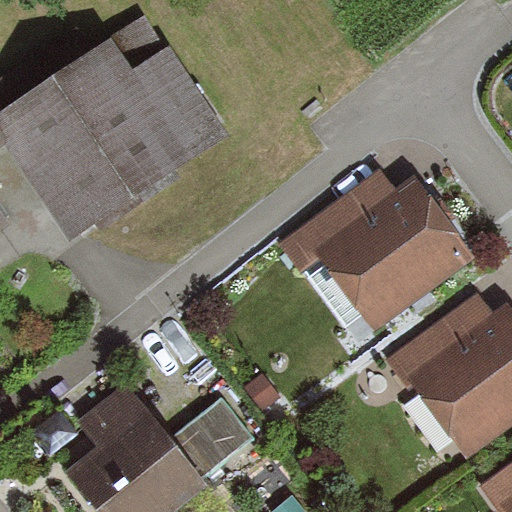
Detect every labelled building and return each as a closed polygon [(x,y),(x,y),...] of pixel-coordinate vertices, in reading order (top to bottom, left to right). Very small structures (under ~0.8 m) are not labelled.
[(116,44),(0,120),(0,130),(12,148),(74,244),(231,139),(171,49),(135,73),(116,44)] [(0,238),(8,234),(0,221),(0,156),(12,148),(0,130),(0,238)] [(382,174),(280,247),(300,274),(319,260),(375,339),(479,265),(442,213),(420,182),(399,197),(382,174)] [(478,299),(389,363),(411,394),(418,389),(469,460),(511,428),(511,310),(511,309),(494,322),(478,299)] [(101,450),(68,475),(97,511),(179,511),(204,493),(199,483),(252,442),(221,402),(166,444),(123,387),(79,421),(101,450)] [(511,511),(511,467),(481,490),(497,511),(511,511)]
